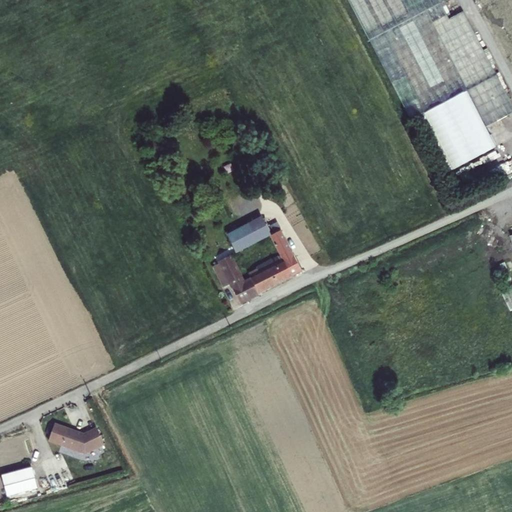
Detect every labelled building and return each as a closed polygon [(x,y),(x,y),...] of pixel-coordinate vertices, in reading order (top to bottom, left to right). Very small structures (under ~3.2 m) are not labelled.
[(350,0),(411,114),(424,107),(453,162),(496,139),(485,120),(511,105),(511,98),(462,5),(448,12),(441,0),(350,0)] [(511,0),(475,0),(511,69),(511,0)] [(261,210),(229,225),(238,242),(269,227),(261,210)] [(230,274),(240,294),(300,264),(280,223),(269,229),(279,248),(246,264),(248,268),(244,270),(231,246),(220,252),(221,254),(213,258),(223,278),(230,274)] [(47,434),(60,439),(83,449),(104,437),(95,421),(82,428),(54,417),(47,434)] [(2,466),(8,486),(38,477),(32,457),(2,466)]
